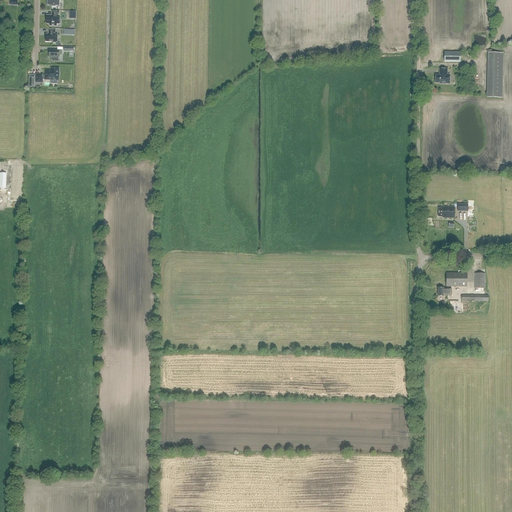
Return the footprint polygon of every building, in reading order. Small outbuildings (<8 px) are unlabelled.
[(46,16),(46,23),(50,23),(49,25),(56,25),(56,24),(59,24),(59,16),(58,16),(59,12),(52,12),(52,16),(46,16)] [(48,34),(46,34),(46,41),(52,42),(52,43),(56,43),(56,42),(57,42),(57,35),(55,35),(55,30),(48,30),(48,34)] [(49,50),(49,57),(52,57),(52,61),(59,61),(59,57),(59,51),(49,50)] [(460,52),(444,52),(444,62),(460,62),(460,52)] [(503,53),(487,53),(486,98),(502,98),(503,53)] [(42,76),(42,75),(36,74),(36,82),(42,82),(42,79),(51,80),(57,80),(58,80),(58,69),(51,68),(51,71),(49,71),(49,72),(45,72),(45,76),(42,76)] [(439,83),(449,84),(449,74),(447,74),(447,69),(440,69),(439,75),(435,75),(435,83),(439,83)] [(454,218),(454,207),(443,207),(443,208),(438,208),(438,217),(442,217),(445,217),(445,218),(454,218)] [(446,273),(446,287),(467,287),(467,269),(461,269),(461,273),(446,273)] [(485,288),(485,273),(474,273),(474,288),(485,288)] [(444,296),(451,296),(451,288),(444,288),(438,288),(438,296),(444,296)]
